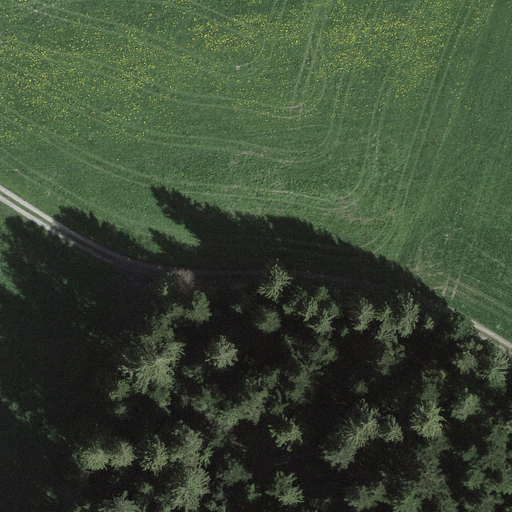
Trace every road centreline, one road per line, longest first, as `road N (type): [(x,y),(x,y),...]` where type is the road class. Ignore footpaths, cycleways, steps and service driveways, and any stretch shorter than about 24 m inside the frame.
road 1 (track): [(114,260),(183,277),(376,288),(511,347)]
road 2 (track): [(114,260),(0,189)]
